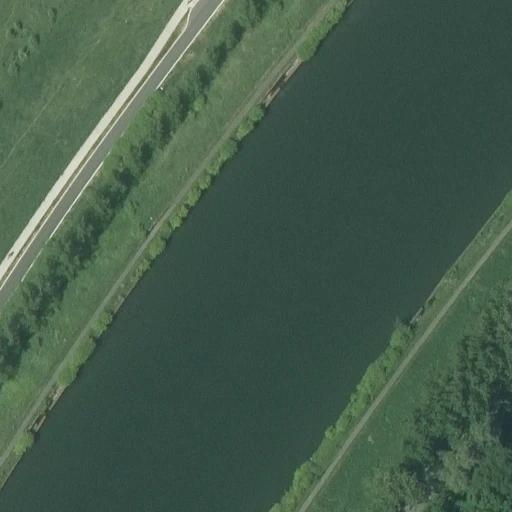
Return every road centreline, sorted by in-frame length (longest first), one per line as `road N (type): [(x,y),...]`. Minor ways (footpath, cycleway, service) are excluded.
road 1 (unclassified): [(0,293),(217,0)]
road 2 (tertiary): [(413,511),(511,381)]
